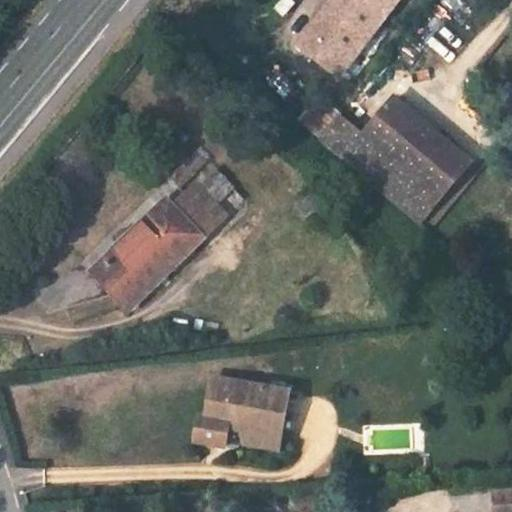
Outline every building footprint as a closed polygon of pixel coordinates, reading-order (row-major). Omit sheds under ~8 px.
[(329,0),(322,10),(363,42),(395,0),(329,0)] [(333,83),(363,42),(322,10),(291,50),(333,83)] [(353,141),(333,125),(315,147),(412,229),(461,170),(383,105),(353,141)] [(123,138),(106,125),(93,143),(109,155),(123,138)] [(236,189),(220,201),(229,214),(246,202),(236,189)] [(153,191),(82,266),(120,302),(204,214),(183,194),(170,207),(153,191)] [(277,400),(201,385),(193,424),(187,422),(182,447),(211,453),(215,434),(236,438),(268,445),(277,400)] [(268,445),(236,438),(233,450),(266,457),(268,445)] [(511,511),(511,502),(494,504),(494,511),(511,511)]
